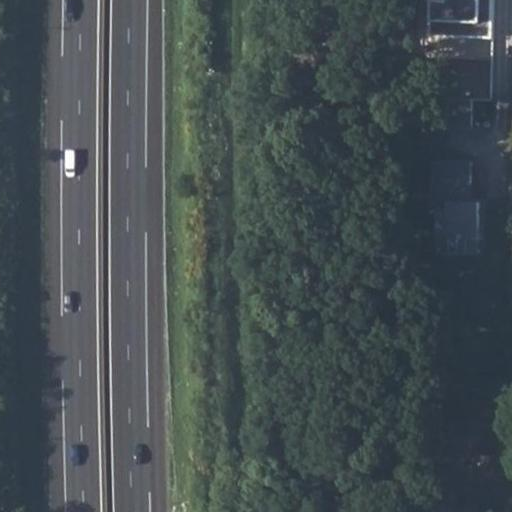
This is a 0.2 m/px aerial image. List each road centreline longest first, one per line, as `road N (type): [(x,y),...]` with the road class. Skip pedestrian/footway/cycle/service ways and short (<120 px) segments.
road 1 (motorway): [(80,0),(84,511)]
road 2 (motorway): [(132,511),(129,0)]
